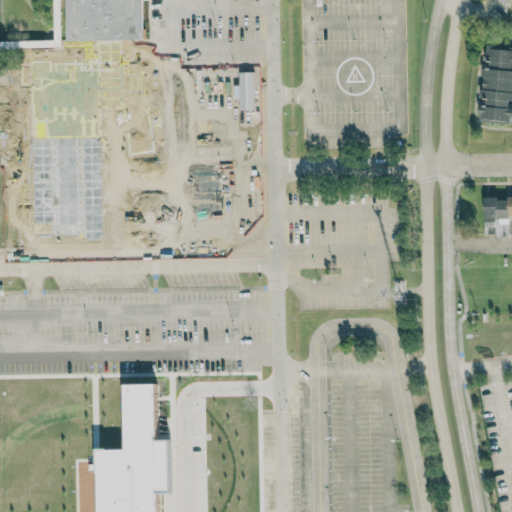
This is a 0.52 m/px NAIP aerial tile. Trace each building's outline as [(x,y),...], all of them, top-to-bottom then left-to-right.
[(142,243),(141,218),(150,218),(150,191),(141,191),(140,169),(93,170),(93,140),(139,139),(138,53),(120,53),(120,40),(145,39),(144,0),(67,0),(68,41),(92,40),(92,61),(30,61),(30,94),(25,94),(25,142),(63,142),(63,156),(26,156),(27,244),(142,243)] [(479,120),(511,123),(511,70),(511,67),(511,46),(487,44),(480,101),(481,101),(479,120)] [(112,151),(136,150),(135,140),(111,141),(112,151)] [(511,197),(485,197),(484,222),(495,222),(495,235),(511,235),(511,197)] [(156,383),(126,384),(127,448),(98,449),(98,511),(159,511),(159,494),(157,440),(156,383)] [(157,440),(171,439),(173,493),(159,494),(157,440)]
